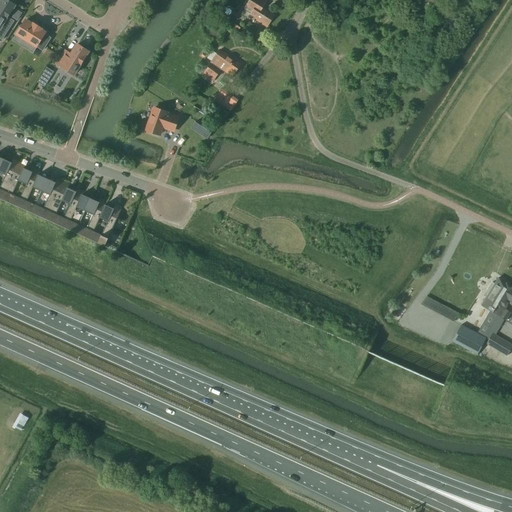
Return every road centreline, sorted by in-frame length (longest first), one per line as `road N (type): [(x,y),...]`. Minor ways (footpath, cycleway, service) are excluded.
road 1 (motorway): [(0,337),(388,511)]
road 2 (residential): [(511,233),(320,148),(294,49),(293,30),(311,0)]
road 3 (motorway): [(511,506),(239,408)]
road 4 (motorway): [(239,408),(0,302)]
road 5 (motorway): [(467,511),(239,408)]
road 6 (residential): [(67,159),(109,31)]
